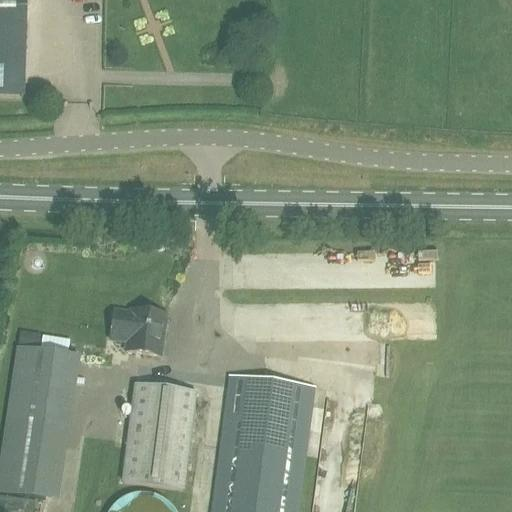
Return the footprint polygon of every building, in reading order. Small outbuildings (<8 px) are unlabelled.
[(0,0),(0,94),(23,95),(24,0),(0,0)] [(159,358),(164,317),(130,312),(129,316),(112,313),(108,341),(126,344),(124,354),(159,358)] [(68,357),(39,353),(29,351),(15,349),(5,422),(69,431),(79,358),(68,357)] [(297,511),(313,389),(229,378),(211,511),(297,511)] [(182,492),(194,395),(135,388),(122,484),(182,492)] [(114,511),(170,511),(164,495),(114,511)]
